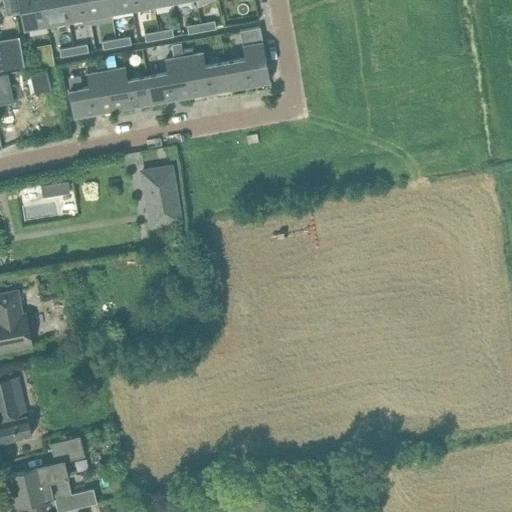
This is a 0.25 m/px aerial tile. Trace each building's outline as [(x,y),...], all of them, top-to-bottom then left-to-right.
[(47,21),(42,0),(19,0),(24,25),(47,21)] [(68,17),(64,0),(42,0),(47,21),(68,17)] [(89,13),(86,0),(64,0),(68,17),(89,13)] [(110,10),(108,0),(86,0),(89,13),(110,10)] [(132,6),(130,0),(108,0),(110,10),(132,6)] [(431,0),(418,0),(409,2),(418,51),(440,47),(431,0)] [(409,2),(390,5),(399,54),(418,51),(409,2)] [(390,5),(371,9),(380,57),(399,54),(390,5)] [(371,9),(353,12),(361,61),(380,57),(371,9)] [(353,12),(334,16),(342,64),(361,61),(353,12)] [(334,16),(311,20),(320,68),(342,64),(334,16)] [(216,28),(214,20),(200,22),(202,30),(216,28)] [(202,30),(200,22),(187,25),(188,33),(202,30)] [(173,36),(172,28),(158,30),(159,38),(173,36)] [(159,38),(158,30),(144,33),(146,41),(159,38)] [(131,43),(129,35),(115,38),(117,46),(131,43)] [(24,65),(19,37),(0,40),(0,47),(3,68),(24,65)] [(117,46),(115,38),(102,40),(103,48),(117,46)] [(270,81),(262,41),(242,45),(245,58),(225,61),(230,88),(270,81)] [(88,51),(87,43),(73,46),(74,54),(88,51)] [(181,43),(172,45),(174,57),(184,55),(181,43)] [(74,54),(73,46),(59,48),(61,56),(74,54)] [(230,88),(225,61),(205,65),(203,52),(184,56),(191,95),(230,88)] [(114,55),(105,57),(108,69),(116,67),(114,55)] [(54,64),(53,56),(39,59),(41,67),(54,64)] [(191,95),(184,56),(164,59),(167,72),(147,75),(152,103),(191,95)] [(104,61),(96,62),(98,71),(106,69),(104,61)] [(152,103),(147,75),(127,79),(125,66),(106,70),(113,110),(152,103)] [(46,88),(45,67),(28,68),(29,89),(46,88)] [(113,110),(106,70),(87,73),(89,86),(68,90),(73,117),(113,110)] [(7,73),(0,73),(0,103),(13,101),(7,73)] [(175,145),(168,147),(170,157),(177,156),(175,145)] [(151,225),(180,220),(171,166),(141,171),(151,225)] [(68,179),(58,181),(60,191),(70,189),(68,179)] [(0,349),(32,344),(26,313),(21,314),(17,291),(0,293),(0,349)] [(32,435),(23,400),(22,395),(14,397),(9,378),(0,380),(0,441),(0,443),(32,435)] [(12,491),(67,477),(63,460),(84,455),(79,437),(50,444),(55,462),(46,464),(8,474),(12,491)] [(71,492),(67,477),(12,491),(15,507),(54,497),(57,511),(60,511),(96,503),(92,487),(71,492)] [(241,495),(210,501),(211,511),(213,511),(243,506),(241,495)]
